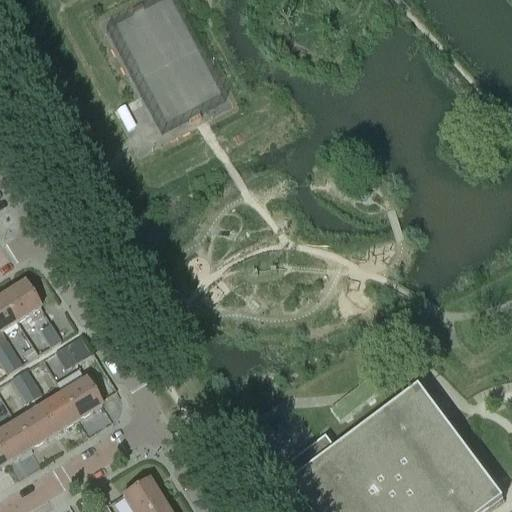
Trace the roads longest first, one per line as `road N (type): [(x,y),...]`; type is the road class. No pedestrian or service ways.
road 1 (residential): [(158,421),(40,234)]
road 2 (residential): [(8,511),(158,421)]
